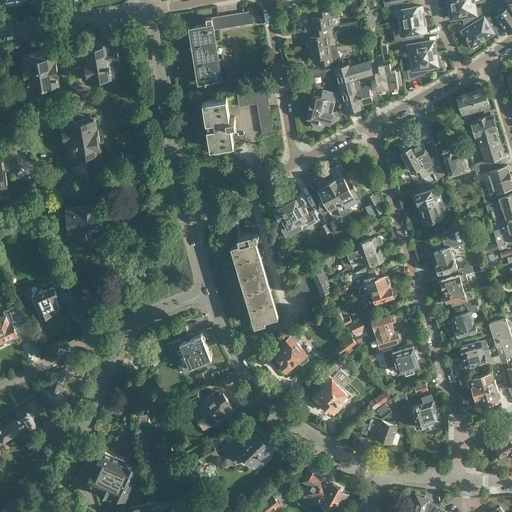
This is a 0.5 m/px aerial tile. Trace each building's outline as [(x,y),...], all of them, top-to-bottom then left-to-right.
[(475,7),(473,1),(448,5),(449,12),(450,12),(451,17),(465,15),(466,20),(483,17),(482,16),(480,6),(475,7)] [(400,3),(384,5),(384,6),(390,5),(392,16),(398,15),(399,21),(425,17),(424,10),(422,10),(421,5),(407,7),(406,2),(400,3)] [(511,28),(511,8),(509,4),(505,8),(503,5),(497,9),(498,20),(507,32),(511,28)] [(326,27),(333,26),(341,24),(339,16),(338,5),(315,9),(316,15),(310,16),(312,28),(326,26),(326,27)] [(483,17),(466,20),(467,27),(463,30),(469,40),(468,41),(472,47),(477,43),(476,42),(493,31),(498,28),(490,15),(482,16),(483,17)] [(214,29),(220,28),(218,16),(212,17),(206,18),(207,23),(191,26),(200,82),(205,81),(205,82),(207,82),(207,81),(222,78),(214,29)] [(425,17),(399,21),(400,28),(395,29),(396,40),(412,37),(411,32),(425,30),(425,25),(426,24),(425,17)] [(336,42),(333,26),(326,27),(326,26),(312,28),(306,29),(309,47),(336,42)] [(418,36),(412,37),(396,40),(397,41),(402,40),(404,50),(410,49),(411,56),(437,52),(436,44),(434,45),(433,40),(419,42),(418,36)] [(317,57),(318,64),(332,62),(332,58),(339,57),(336,42),(309,47),(311,58),(317,57)] [(89,78),(104,75),(109,75),(108,68),(118,66),(114,43),(84,48),(89,78)] [(48,54),(47,50),(30,53),(31,57),(24,58),(29,88),(59,83),(54,53),(48,54)] [(437,52),(411,56),(413,68),(407,69),(409,80),(424,73),(428,71),(427,66),(432,65),(432,66),(439,65),(437,52)] [(353,79),(359,78),(358,76),(375,71),(373,59),(349,65),(348,63),(335,67),(347,111),(361,107),(360,104),(359,104),(356,90),(356,89),(353,79)] [(390,61),(384,62),(385,69),(384,70),(385,75),(387,74),(388,80),(387,80),(388,89),(392,89),(392,91),(398,90),(398,88),(399,88),(398,86),(402,85),(400,69),(396,70),(396,69),(391,70),(390,61)] [(384,62),(378,63),(380,72),(375,73),(378,91),(379,91),(380,93),(386,92),(385,90),(388,89),(387,80),(388,80),(387,74),(385,75),(384,70),(385,69),(384,62)] [(313,77),(326,75),(325,67),(312,69),(313,77)] [(362,88),(359,78),(353,79),(356,89),(356,90),(359,104),(360,104),(372,100),(368,86),(362,88)] [(484,88),(470,92),(476,110),(483,108),(485,112),(491,110),(484,88)] [(256,97),(268,95),(267,89),(255,91),(256,97)] [(314,94),(308,116),(313,117),(311,121),(313,125),(315,125),(314,127),(319,128),(319,126),(321,127),(324,125),(325,121),(330,122),(332,112),(337,93),(323,89),(321,97),(314,94)] [(476,110),(470,92),(457,96),(464,118),(469,117),(468,112),(476,110)] [(257,103),(269,101),(268,95),(256,97),(257,103)] [(231,123),(236,122),(235,117),(230,117),(226,96),(203,100),(206,120),(208,120),(209,126),(207,126),(211,147),(234,143),(231,123)] [(269,101),(257,103),(258,109),(270,107),(269,101)] [(270,107),(258,109),(259,115),(271,113),(270,107)] [(271,113),(259,115),(260,121),(272,119),(271,113)] [(484,161),(504,155),(497,131),(497,130),(492,114),(485,117),(484,116),(479,118),(479,119),(471,121),(484,161)] [(69,154),(84,152),(99,149),(95,130),(96,130),(94,118),(83,121),(64,125),(69,154)] [(272,119),(260,121),(261,127),(273,125),(272,119)] [(273,125),(261,127),(262,133),(274,131),(273,125)] [(432,159),(422,142),(412,148),(411,146),(408,142),(401,146),(403,150),(403,151),(408,161),(407,162),(406,165),(408,169),(411,170),(416,167),(418,170),(419,169),(423,177),(433,171),(437,179),(444,175),(438,156),(432,159)] [(475,142),(468,144),(477,175),(483,173),(485,172),(478,151),(475,142)] [(469,167),(462,144),(460,143),(454,145),(454,147),(442,151),(450,174),(467,169),(468,171),(475,169),(474,166),(469,167)] [(511,187),(511,181),(507,165),(485,172),(483,173),(489,194),(499,191),(506,189),(511,187)] [(347,213),(348,213),(353,210),(347,198),(353,195),(341,172),(339,171),(333,174),(334,177),(330,179),(345,208),(347,213)] [(347,213),(345,208),(330,179),(326,181),(325,180),(324,180),(318,183),(318,185),(325,199),(319,202),(323,209),(325,210),(328,208),(328,206),(329,206),(330,207),(335,204),(339,211),(342,216),(347,213)] [(420,207),(443,200),(441,194),(436,196),(433,188),(414,194),(417,203),(418,203),(420,207)] [(506,189),(499,191),(501,198),(508,195),(506,189)] [(307,208),(304,204),(307,202),(302,192),(294,197),(295,198),(288,202),(299,221),(306,217),(309,223),(316,219),(319,225),(325,223),(318,210),(313,212),(309,206),(307,208)] [(377,214),(382,211),(373,194),(368,197),(377,214)] [(488,212),(495,210),(496,210),(502,208),(502,207),(510,205),(511,207),(511,206),(511,194),(508,195),(501,198),(499,198),(500,201),(486,205),(488,212)] [(443,200),(420,207),(424,223),(433,220),(433,222),(442,219),(440,210),(445,208),(443,200)] [(299,221),(288,202),(280,206),(280,205),(272,209),(278,219),(281,217),(286,227),(284,229),(287,235),(294,231),(291,225),(299,221)] [(101,234),(96,204),(77,207),(77,206),(66,208),(68,218),(71,238),(101,234)] [(502,208),(496,210),(498,215),(504,213),(505,218),(511,216),(511,206),(511,207),(510,205),(502,207),(502,208)] [(495,210),(488,212),(490,219),(497,217),(495,210)] [(465,239),(476,236),(472,225),(469,215),(459,218),(462,228),(465,239)] [(454,228),(459,227),(460,226),(458,218),(448,221),(450,229),(454,228)] [(326,223),(331,231),(336,228),(332,220),(326,223)] [(511,220),(506,222),(508,227),(502,229),(493,231),(495,237),(504,235),(509,233),(509,232),(511,230),(511,220)] [(324,234),(331,231),(326,223),(320,226),(324,234)] [(459,227),(454,228),(450,229),(441,232),(445,248),(432,252),(431,254),(432,259),(435,260),(437,259),(438,263),(435,263),(438,272),(439,272),(440,275),(453,271),(451,268),(457,267),(451,246),(464,242),(459,227)] [(233,244),(256,322),(275,316),(252,239),(258,237),(256,230),(237,236),(239,243),(233,244)] [(509,233),(504,235),(495,237),(497,245),(490,247),(492,253),(499,251),(507,249),(505,244),(503,245),(502,240),(506,239),(508,244),(511,242),(511,230),(509,232),(509,233)] [(349,258),(380,247),(379,244),(382,243),(383,241),(381,236),(379,235),(376,237),(376,236),(358,242),(359,247),(347,251),(349,258)] [(288,257),(283,249),(282,247),(275,251),(282,261),(288,257)] [(380,247),(349,258),(352,264),(353,267),(358,266),(357,262),(364,259),(366,264),(384,257),(380,247)] [(501,257),(504,256),(511,254),(511,252),(511,248),(499,251),(501,257)] [(489,269),(491,268),(493,267),(489,254),(485,256),(489,269)] [(352,264),(349,258),(348,258),(347,256),(341,260),(344,264),(342,265),(345,269),(352,264)] [(316,286),(328,281),(321,264),(310,272),(316,286)] [(367,273),(370,271),(367,265),(346,277),(350,283),(367,272),(367,273)] [(470,288),(468,281),(465,274),(474,271),(472,265),(458,269),(460,274),(441,280),(441,281),(439,281),(438,283),(439,288),(441,289),(442,289),(443,293),(463,287),(464,289),(470,288)] [(358,293),(360,299),(364,297),(363,291),(389,283),(391,282),(389,275),(384,276),(384,275),(377,278),(376,275),(379,274),(377,268),(370,271),(367,273),(369,277),(363,279),(365,285),(359,287),(360,292),(358,293)] [(300,285),(311,277),(309,273),(298,281),(300,285)] [(71,287),(67,277),(53,284),(33,293),(43,314),(50,311),(49,309),(53,307),(53,308),(58,306),(54,294),(57,292),(58,293),(71,287)] [(302,290),(313,282),(311,277),(300,285),(302,290)] [(328,281),(316,286),(319,294),(332,289),(328,281)] [(304,295),(315,287),(313,282),(302,290),(304,295)] [(363,291),(365,297),(365,298),(367,297),(370,305),(372,306),(383,303),(384,300),(384,299),(393,296),(393,295),(396,294),(397,292),(395,287),(394,286),(390,287),(389,283),(363,291)] [(306,300),(317,292),(315,287),(304,295),(306,300)] [(463,287),(443,293),(442,295),(444,300),(446,301),(450,300),(452,304),(473,298),(471,290),(465,292),(464,289),(463,287)] [(308,305),(319,297),(317,292),(306,300),(308,305)] [(319,297),(308,305),(311,310),(321,302),(319,297)] [(454,316),(454,317),(451,318),(453,324),(456,323),(457,328),(474,323),(470,312),(478,309),(477,305),(475,304),(468,307),(469,311),(454,316)] [(5,314),(0,316),(0,346),(6,343),(5,340),(18,334),(15,328),(20,326),(18,323),(27,319),(21,307),(11,311),(9,308),(4,310),(5,314)] [(344,318),(341,312),(334,315),(342,326),(344,325),(344,326),(350,323),(353,322),(353,320),(352,321),(350,316),(344,318)] [(504,351),(511,347),(511,330),(510,331),(505,317),(503,313),(488,318),(489,322),(488,322),(495,344),(496,344),(497,347),(502,346),(504,351)] [(376,332),(393,327),(391,322),(395,321),(395,319),(394,314),(393,314),(389,315),(389,314),(372,319),(376,332)] [(361,318),(353,322),(350,323),(351,326),(353,331),(354,333),(366,327),(361,318)] [(458,337),(476,331),(474,323),(457,328),(455,329),(458,337)] [(173,329),(175,336),(187,331),(185,324),(173,329)] [(354,339),(363,336),(369,334),(366,327),(354,333),(353,331),(349,333),(351,335),(354,339)] [(393,327),(376,332),(380,345),(376,346),(378,352),(383,351),(391,348),(393,347),(391,341),(397,340),(396,339),(399,338),(400,336),(399,331),(397,331),(394,332),(393,327)] [(296,330),(290,335),(284,340),(287,343),(274,353),(282,362),(281,364),(283,367),(286,367),(287,368),(298,359),(301,363),(303,363),(309,359),(309,357),(305,353),(306,352),(297,342),(302,337),(296,330)] [(174,349),(177,356),(207,345),(202,333),(194,336),(192,333),(167,343),(170,351),(174,349)] [(351,335),(341,343),(347,351),(357,343),(354,339),(351,335)] [(464,357),(488,350),(485,339),(461,346),(464,357)] [(207,345),(177,356),(180,364),(182,363),(185,371),(205,363),(204,360),(211,357),(207,345)] [(383,351),(384,355),(388,353),(391,362),(395,361),(398,372),(404,370),(406,375),(414,372),(413,367),(419,365),(413,345),(393,352),(391,348),(383,351)] [(502,346),(497,347),(499,352),(498,353),(498,355),(501,362),(503,370),(506,369),(511,387),(511,364),(511,363),(508,364),(506,358),(511,356),(511,347),(504,351),(502,346)] [(151,365),(157,362),(153,350),(146,353),(151,365)] [(491,357),(488,350),(464,357),(465,359),(462,360),(464,367),(467,366),(467,367),(488,362),(489,365),(501,362),(498,355),(491,357)] [(383,358),(381,352),(371,355),(373,361),(383,358)] [(337,411),(341,407),(341,405),(337,401),(347,391),(343,387),(351,378),(335,362),(328,369),(331,372),(321,382),(324,385),(315,395),(330,409),(331,408),(334,411),(337,411)] [(207,369),(197,374),(202,384),(212,379),(207,369)] [(491,372),(471,378),(467,379),(469,387),(472,386),(474,392),(496,385),(495,379),(493,380),(491,372)] [(414,385),(425,382),(423,377),(412,380),(414,385)] [(53,395),(64,389),(58,379),(48,384),(45,386),(48,391),(50,389),(53,395)] [(135,379),(127,380),(131,395),(138,393),(135,379)] [(414,385),(409,387),(412,394),(428,389),(426,382),(425,382),(414,385)] [(398,383),(387,388),(391,396),(402,390),(398,383)] [(496,385),(474,392),(475,397),(476,397),(479,405),(480,405),(482,409),(490,407),(489,402),(499,399),(496,391),(498,391),(496,385)] [(222,415),(231,408),(233,407),(227,399),(228,398),(224,392),(222,393),(221,391),(216,395),(214,392),(207,397),(199,387),(190,392),(194,396),(197,397),(200,401),(198,403),(206,413),(208,412),(215,422),(223,416),(222,415)] [(375,397),(368,401),(374,409),(391,397),(386,389),(375,397)] [(426,424),(426,423),(427,422),(439,418),(431,393),(421,396),(421,398),(415,400),(416,404),(411,405),(412,406),(408,407),(412,420),(416,419),(417,425),(419,425),(419,427),(422,428),(425,427),(426,424)] [(392,396),(391,397),(384,402),(385,403),(389,409),(391,411),(399,405),(392,396)] [(1,427),(0,427),(0,442),(12,435),(11,434),(29,423),(31,425),(36,422),(32,415),(39,410),(34,401),(21,409),(22,410),(18,412),(20,416),(2,428),(1,427)] [(385,403),(381,405),(376,410),(380,416),(389,409),(385,403)] [(382,421),(371,418),(368,429),(374,431),(375,429),(379,431),(376,438),(392,443),(398,425),(382,420),(382,421)] [(501,453),(509,448),(511,446),(511,427),(494,439),(498,445),(497,446),(496,447),(499,453),(501,452),(501,453)] [(265,456),(271,451),(271,449),(268,446),(269,445),(256,432),(251,437),(248,434),(242,441),(239,438),(221,456),(229,464),(241,452),(251,462),(261,453),(263,456),(265,456)] [(211,440),(195,448),(202,461),(218,453),(211,440)] [(160,475),(181,469),(177,451),(173,452),(170,442),(156,445),(162,466),(158,467),(160,475)] [(101,449),(86,481),(96,486),(95,488),(110,495),(111,493),(124,498),(138,468),(125,462),(125,461),(101,449)] [(185,487),(191,485),(186,469),(183,470),(180,471),(179,472),(185,487)] [(342,503),(347,494),(341,490),(342,488),(316,474),(316,473),(309,469),(303,479),(310,483),(305,493),(304,496),(315,502),(316,499),(325,504),(324,506),(333,511),(334,508),(338,501),(342,503)] [(270,490),(257,501),(266,511),(273,511),(282,505),(270,490)] [(434,511),(439,506),(427,503),(428,500),(424,498),(425,494),(415,491),(411,505),(414,505),(411,511),(434,511)] [(171,511),(170,501),(156,503),(155,501),(128,506),(129,511),(171,511)]
